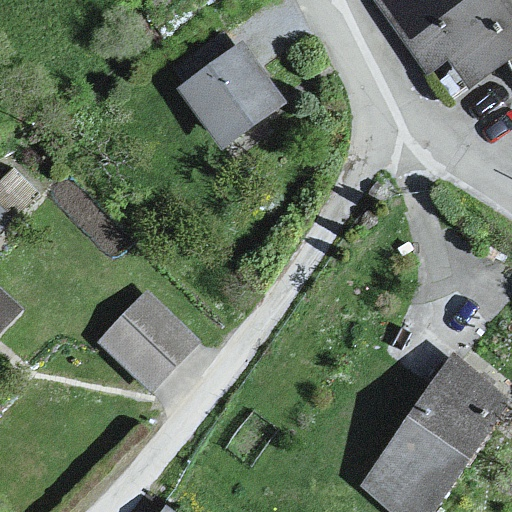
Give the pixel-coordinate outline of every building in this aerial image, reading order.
[(511,0),(389,0),(386,2),(457,117),(511,83),(511,0)] [(247,59),(182,100),(221,161),(285,119),(247,59)] [(0,297),(0,374),(38,338),(0,297)] [(158,309),(113,357),(164,405),(209,357),(158,309)] [(511,409),(459,371),(365,501),(380,511),(455,511),(511,433),(511,409)]
